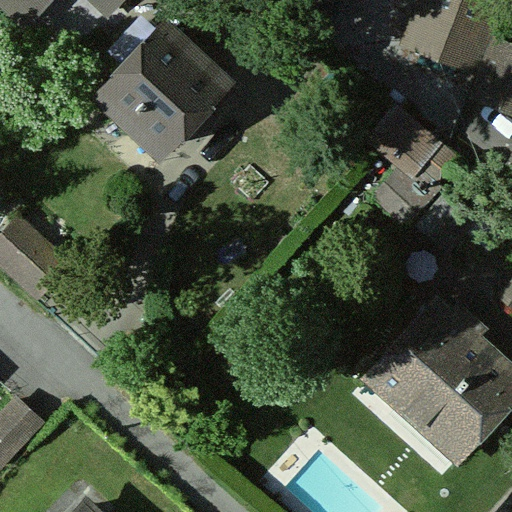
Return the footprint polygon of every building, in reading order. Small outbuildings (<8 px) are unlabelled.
[(91,0),(112,19),(129,0),(91,0)] [(356,0),(304,0),(335,25),(356,0)] [(499,0),(414,0),(398,42),(472,70),(499,0)] [(243,86),(174,23),(100,104),(169,166),(243,86)] [(511,41),(491,33),(468,94),(511,111),(511,41)] [(437,138),(392,100),(362,135),(394,165),(368,192),(402,222),(439,183),(416,163),(437,138)] [(475,217),(443,188),(413,221),(446,250),(475,217)] [(74,264),(20,215),(0,237),(0,266),(39,302),(74,264)] [(450,300),(435,287),(359,369),(454,458),(511,395),(511,355),(480,326),(486,319),(457,293),(450,300)] [(0,462),(42,418),(15,392),(0,407),(0,462)] [(107,511),(80,487),(56,511),(107,511)]
